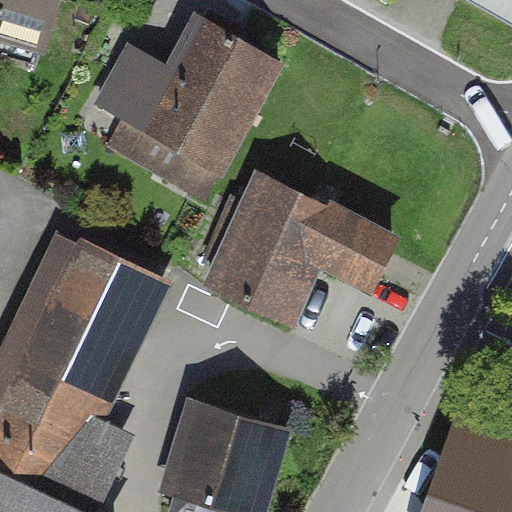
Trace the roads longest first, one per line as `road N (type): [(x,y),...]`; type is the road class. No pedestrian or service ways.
road 1 (unknown): [(393,411),(275,354),(212,361),(170,404),(153,476),(155,511)]
road 2 (residential): [(511,195),(338,511)]
